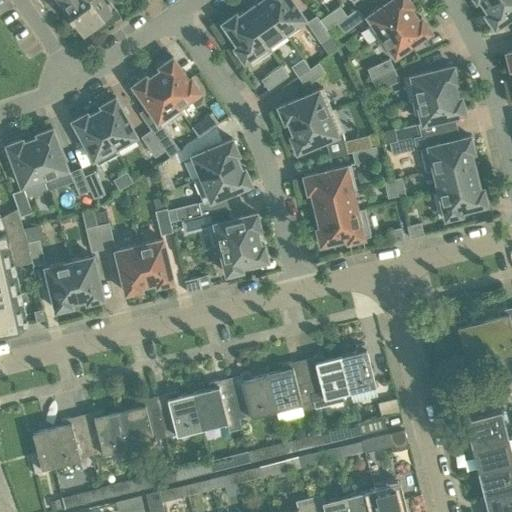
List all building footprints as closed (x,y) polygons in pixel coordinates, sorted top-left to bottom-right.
[(59,0),(70,14),(89,0),(59,0)] [(111,11),(103,0),(89,0),(70,14),(83,33),(93,25),(97,30),(119,15),(115,9),(111,11)] [(286,34),(262,0),(255,0),(243,9),(270,49),(271,48),(266,41),(282,30),(285,34),(286,34)] [(262,0),(286,34),(298,25),(295,21),(303,16),(292,0),(262,0)] [(376,37),(413,11),(409,5),(412,3),(409,0),(386,0),(367,14),(372,22),(368,25),(376,37)] [(511,0),(487,0),(483,3),(488,10),(485,12),(494,26),(511,13),(511,0)] [(346,14),(339,4),(318,18),(326,28),(346,14)] [(357,7),(336,21),(343,31),(364,17),(357,7)] [(250,62),(270,49),(243,9),(236,13),(234,10),(221,20),(236,42),(233,44),(242,58),(245,56),(250,62)] [(418,18),(413,11),(376,37),(385,49),(389,46),(394,54),(430,29),(421,16),(418,18)] [(326,28),(318,18),(315,13),(305,20),(319,40),(329,33),(326,28)] [(161,68),(155,72),(182,112),(183,111),(178,105),(201,89),(191,76),(188,78),(173,55),(159,65),(161,68)] [(308,66),(301,56),(289,64),(296,74),(308,66)] [(394,68),(389,57),(366,67),(371,78),(394,68)] [(317,60),(296,74),(303,84),(324,70),(317,60)] [(287,73),(280,63),(259,77),(266,87),(287,73)] [(408,100),(455,88),(453,81),(457,80),(453,64),(403,76),(408,100)] [(371,78),(377,89),(399,79),(394,68),(371,78)] [(149,125),(151,128),(165,149),(166,149),(163,145),(173,139),(163,125),(182,112),(155,72),(148,77),(146,74),(133,83),(158,119),(149,125)] [(289,125),(333,107),(333,106),(330,107),(321,85),(276,104),(282,119),(286,118),(289,125)] [(457,96),(455,88),(408,100),(412,100),(415,113),(420,112),(422,121),(464,111),(460,95),(457,96)] [(103,107),(96,110),(119,152),(115,145),(136,134),(115,95),(101,103),(103,107)] [(342,129),(333,107),(289,125),(292,132),(288,134),(295,149),(342,129)] [(119,152),(96,110),(89,114),(87,111),(73,119),(97,164),(119,152)] [(191,125),(199,135),(219,121),(212,111),(191,125)] [(419,133),(416,121),(392,127),(394,139),(419,133)] [(38,135),(31,138),(43,173),(66,164),(52,126),(37,132),(38,135)] [(165,149),(151,128),(141,135),(155,156),(165,149)] [(369,145),(366,133),(342,139),(345,151),(349,150),(369,145)] [(419,146),(425,170),(472,158),(470,151),(473,150),(470,134),(419,146)] [(414,147),(411,135),(387,141),(390,153),(414,147)] [(201,176),(238,161),(235,153),(239,152),(232,137),(192,154),(201,176)] [(7,143),(20,181),(43,173),(31,138),(23,141),(22,138),(7,143)] [(369,145),(349,150),(352,159),(352,162),(376,156),(374,144),(369,145)] [(477,180),(472,158),(425,170),(425,171),(433,169),(438,189),(477,180)] [(203,202),(251,182),(245,167),(241,168),(238,161),(201,176),(194,179),(203,202)] [(308,188),(310,196),(354,186),(348,162),(301,173),(305,189),(308,188)] [(84,174),(81,166),(69,171),(79,194),(90,189),(84,174)] [(95,170),(84,174),(90,189),(94,197),(105,192),(95,170)] [(128,171),(115,178),(120,188),(133,180),(128,171)] [(404,175),(391,177),(395,194),(408,191),(404,175)] [(390,196),(395,194),(391,177),(386,179),(390,196)] [(477,180),(438,189),(444,215),(460,211),(459,208),(486,202),(482,186),(479,187),(477,180)] [(315,217),(354,208),(350,188),(354,187),(354,186),(310,196),(315,217)] [(32,211),(24,187),(12,192),(21,215),(32,211)] [(155,210),(161,234),(172,231),(167,207),(166,207),(163,196),(154,198),(157,210),(155,210)] [(183,217),(202,212),(199,200),(175,206),(178,218),(183,217)] [(210,223),(209,223),(215,246),(219,245),(258,235),(256,227),(260,227),(256,211),(231,217),(228,206),(207,211),(210,223)] [(354,208),(315,217),(317,225),(314,226),(317,242),(341,236),(342,240),(368,234),(361,206),(354,208)] [(1,216),(0,214),(0,327),(27,321),(14,264),(32,260),(27,240),(25,231),(17,207),(1,216)] [(183,217),(186,229),(209,223),(210,223),(207,211),(202,212),(183,217)] [(97,223),(103,247),(115,244),(109,220),(97,223)] [(409,236),(423,232),(420,220),(406,224),(409,236)] [(85,226),(91,250),(103,247),(97,223),(85,226)] [(386,229),(389,241),(403,237),(400,225),(386,229)] [(241,264),(267,258),(264,242),(260,243),(258,235),(219,245),(226,272),(242,268),(241,264)] [(39,237),(27,240),(28,243),(32,260),(33,264),(45,261),(39,237)] [(139,243),(148,281),(156,280),(157,283),(173,279),(163,237),(139,243)] [(141,283),(148,284),(139,243),(115,248),(126,291),(141,287),(141,283)] [(70,259),(69,260),(78,298),(86,297),(87,300),(103,296),(93,254),(70,259)] [(45,265),(55,308),(71,304),(71,300),(78,298),(69,260),(45,265)] [(198,275),(185,279),(188,291),(211,285),(208,274),(199,276),(198,275)] [(511,348),(511,305),(499,308),(501,315),(484,319),(493,354),(511,348)] [(34,310),(36,319),(44,317),(42,308),(34,310)] [(493,354),(484,319),(468,323),(466,317),(457,319),(467,360),(493,354)] [(350,397),(351,397),(349,389),(374,383),(363,341),(354,343),(356,349),(339,353),(350,397)] [(350,397),(339,353),(323,357),(322,352),(301,357),(313,406),(350,397)] [(313,406),(301,357),(281,363),(282,367),(266,371),(275,409),(300,402),(301,409),(313,406)] [(503,393),(501,384),(495,363),(479,367),(483,386),(463,391),(465,403),(503,394),(503,393)] [(249,414),(250,415),(275,409),(266,371),(249,375),(248,370),(229,375),(239,417),(249,414)] [(227,421),(227,420),(239,417),(229,375),(206,381),(208,386),(193,390),(202,427),(227,421)] [(511,381),(501,384),(503,393),(511,391),(511,381)] [(176,434),(202,427),(193,390),(176,394),(174,389),(155,394),(165,435),(175,433),(176,434)] [(153,440),(153,438),(165,435),(155,394),(133,400),(134,405),(118,410),(127,447),(153,440)] [(90,454),(101,451),(101,453),(127,447),(118,410),(103,414),(101,408),(80,413),(90,454)] [(492,439),(508,435),(502,409),(465,418),(471,444),(492,439)] [(31,432),(38,456),(50,453),(53,464),(90,454),(80,413),(60,419),(61,424),(31,432)] [(357,422),(357,423),(359,433),(386,426),(383,415),(357,422)] [(357,423),(319,432),(322,442),(359,433),(357,423)] [(319,432),(283,441),(286,451),(322,442),(319,432)] [(387,432),(362,439),(365,451),(390,444),(387,432)] [(511,460),(511,449),(508,435),(492,439),(471,444),(478,469),(498,465),(511,460)] [(361,439),(335,445),(338,457),(364,451),(361,439)] [(283,441),(247,450),(248,453),(250,460),(286,451),(283,441)] [(335,445),(297,455),(300,466),(338,457),(335,445)] [(247,450),(210,459),(213,470),(250,460),(248,453),(247,450)] [(38,456),(30,458),(34,473),(54,467),(53,464),(50,453),(38,456)] [(259,464),(262,476),(300,466),(297,455),(259,464)] [(210,459),(173,469),(176,479),(213,470),(210,459)] [(511,487),(511,460),(498,465),(478,469),(484,494),(504,490),(511,487)] [(234,471),(237,482),(262,476),(259,464),(234,471)] [(173,469),(135,478),(137,488),(176,479),(173,469)] [(211,488),(237,482),(234,471),(208,477),(211,488)] [(211,488),(208,477),(183,483),(186,494),(211,488)] [(135,478),(98,487),(101,498),(137,488),(135,478)] [(373,486),(379,511),(407,511),(399,479),(373,486)] [(150,511),(164,511),(161,501),(186,494),(183,483),(146,492),(150,511)] [(352,511),(379,511),(373,486),(348,492),(352,511)] [(101,498),(98,487),(61,496),(64,507),(101,498)] [(511,511),(511,487),(504,490),(484,494),(488,511),(511,511)] [(352,511),(348,492),(323,499),(322,493),(308,496),(311,511),(352,511)] [(115,500),(118,511),(121,511),(130,510),(130,511),(144,511),(144,506),(140,494),(115,500)] [(311,511),(308,496),(295,499),(296,506),(272,511),(311,511)] [(59,499),(49,501),(50,509),(61,506),(59,499)]
